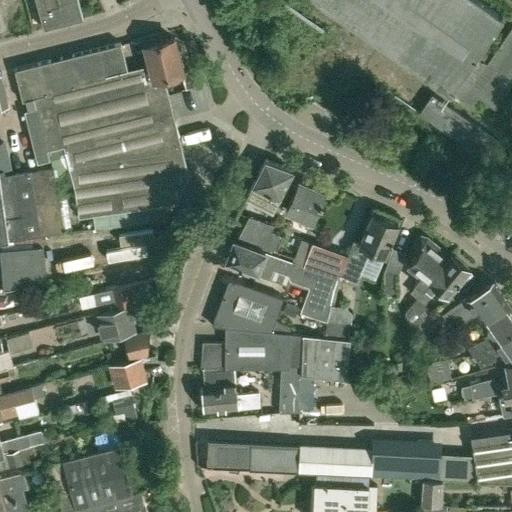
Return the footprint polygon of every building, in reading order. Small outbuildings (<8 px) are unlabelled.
[(84,17),(79,0),(36,0),(44,28),(84,17)] [(511,23),(485,63),(482,61),(494,44),(484,38),(502,13),(483,0),(326,0),(460,94),(469,100),(473,94),(493,108),(511,80),(511,23)] [(154,79),(165,76),(183,71),(174,37),(165,39),(163,32),(144,36),(150,63),(154,79)] [(154,79),(150,63),(124,70),(117,43),(42,62),(64,146),(75,188),(79,216),(175,202),(188,178),(186,170),(188,170),(165,76),(154,79)] [(48,149),(64,146),(42,62),(15,69),(23,99),(35,97),(37,106),(24,110),(38,162),(51,159),(48,149)] [(0,72),(0,104),(8,103),(0,72)] [(435,91),(422,110),(466,140),(479,122),(435,91)] [(266,159),(247,195),(272,208),(293,169),(266,159)] [(0,238),(64,232),(54,165),(38,168),(38,169),(31,170),(5,174),(4,169),(0,169),(0,238)] [(320,203),(322,204),(324,201),(321,200),(325,191),(299,180),(286,210),(311,222),(320,203)] [(356,282),(370,248),(385,254),(398,223),(372,213),(360,242),(354,240),(347,258),(344,265),(345,265),(344,268),(343,268),(340,275),(356,282)] [(249,214),(238,236),(263,246),(263,247),(271,250),(272,248),(275,250),(283,235),(271,230),(274,224),(249,214)] [(416,296),(449,254),(427,238),(421,236),(416,239),(415,244),(417,250),(419,251),(408,263),(421,273),(416,279),(419,282),(411,292),(416,296)] [(228,256),(227,259),(258,270),(257,273),(269,277),(272,267),(289,273),(291,279),(311,287),(302,312),(326,321),(339,279),(303,265),(235,239),(232,247),(230,246),(226,255),(228,256)] [(312,243),(303,265),(339,279),(340,275),(343,268),(344,268),(345,265),(344,265),(347,258),(312,243)] [(43,245),(1,248),(4,288),(46,279),(43,245)] [(386,276),(386,296),(396,296),(396,276),(398,277),(406,252),(394,248),(386,276)] [(449,254),(416,296),(425,304),(438,286),(448,294),(471,266),(452,252),(450,255),(449,254)] [(134,283),(153,278),(159,277),(156,264),(131,270),(134,283)] [(229,277),(212,324),(289,331),(291,325),(275,320),(283,297),(229,277)] [(119,306),(122,305),(126,304),(157,296),(153,278),(134,283),(94,292),(97,305),(118,300),(119,306)] [(481,322),(508,302),(493,281),(467,299),(466,297),(443,313),(453,327),(475,312),(481,322)] [(423,319),(430,314),(426,308),(424,304),(416,296),(411,302),(423,319)] [(423,319),(411,302),(404,311),(411,327),(423,319)] [(474,355),(511,330),(511,307),(508,302),(481,322),(490,335),(468,346),(474,355)] [(122,305),(119,306),(96,312),(102,338),(133,330),(126,304),(122,305)] [(324,335),(350,338),(351,323),(326,321),(324,335)] [(289,366),(289,332),(225,326),(227,341),(203,340),(201,365),(279,366),(289,366)] [(128,360),(148,354),(150,329),(122,336),(128,360)] [(34,343),(30,330),(3,337),(7,350),(34,343)] [(511,330),(474,355),(479,363),(502,350),(507,358),(511,356),(511,330)] [(289,366),(279,366),(279,408),(300,409),(300,375),(347,379),(350,338),(289,332),(289,366)] [(424,361),(430,384),(443,381),(443,380),(452,378),(446,356),(440,358),(439,357),(424,361)] [(112,364),(117,387),(145,380),(140,357),(112,364)] [(499,388),(511,385),(511,361),(506,362),(509,383),(499,385),(499,388)] [(0,380),(11,377),(8,367),(0,369),(0,393),(3,393),(0,384),(0,380)] [(472,391),(495,386),(493,378),(479,381),(471,383),(472,391)] [(235,381),(202,385),(204,409),(237,406),(237,407),(259,405),(258,390),(236,393),(235,381)] [(0,418),(38,407),(35,397),(32,385),(3,393),(0,393),(0,418)] [(484,395),(500,392),(504,415),(511,413),(511,385),(499,388),(499,385),(495,386),(472,391),(474,397),(484,395)] [(113,396),(118,420),(137,416),(132,392),(113,396)] [(0,453),(8,451),(15,449),(15,448),(19,447),(45,440),(42,428),(0,440),(0,439),(0,453)] [(511,481),(511,429),(471,436),(478,480),(511,482),(511,481)] [(248,465),(250,441),(213,439),(212,463),(248,465)] [(133,491),(120,445),(120,443),(104,447),(50,462),(63,510),(76,506),(133,491)] [(370,474),(371,446),(301,443),(300,470),(316,471),(369,474),(370,474)] [(444,450),(374,447),(371,446),(370,474),(422,477),(443,478),(444,452),(444,450)] [(0,467),(24,461),(22,455),(19,447),(15,448),(15,449),(8,451),(0,453),(0,467)] [(0,511),(29,511),(23,487),(27,486),(23,470),(0,476),(0,511)] [(368,484),(369,474),(316,471),(313,511),(374,511),(376,484),(368,484)] [(441,506),(443,478),(422,477),(420,506),(441,506)] [(147,511),(141,489),(133,491),(76,506),(77,511),(147,511)]
